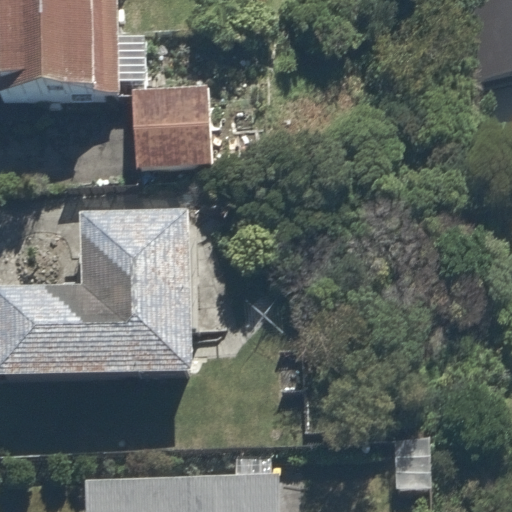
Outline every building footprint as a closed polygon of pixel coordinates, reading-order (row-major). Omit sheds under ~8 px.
[(0,0),(0,114),(123,113),(121,0),(0,0)] [(511,0),(492,0),(486,82),(511,83),(511,0)] [(210,103),(139,108),(144,188),(214,184),(210,103)] [(91,313),(1,316),(4,411),(207,405),(201,226),(89,229),(91,313)] [(87,499),(86,511),(292,511),(292,496),(87,499)]
